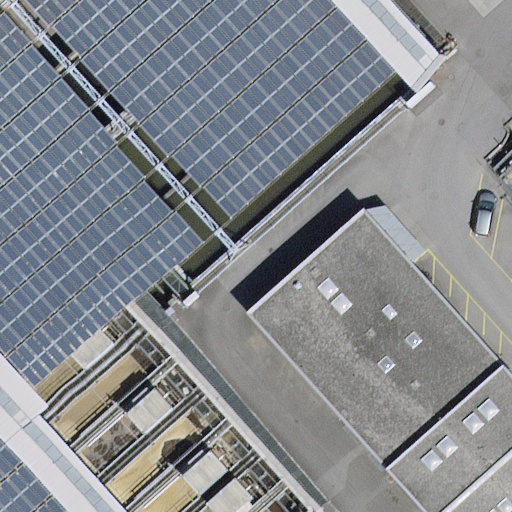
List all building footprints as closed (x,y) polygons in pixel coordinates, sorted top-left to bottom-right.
[(511,511),(511,376),(365,211),(248,313),(425,511),(511,511)] [(67,352),(87,373),(113,348),(93,327),(67,352)] [(156,391),(129,415),(146,433),(172,409),(156,391)] [(210,451),(182,476),(200,496),(228,471),(210,451)] [(234,479),(206,506),(211,511),(237,511),(253,498),(234,479)]
